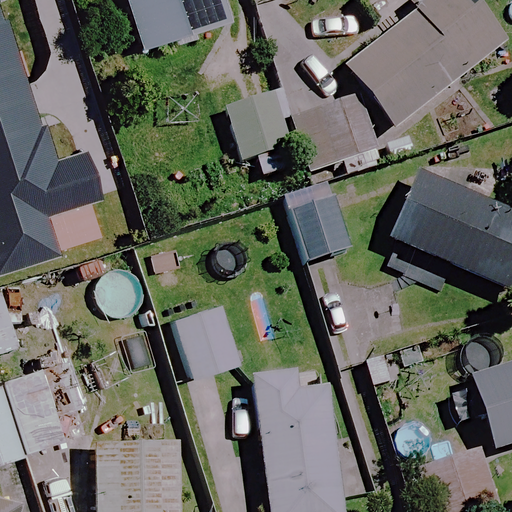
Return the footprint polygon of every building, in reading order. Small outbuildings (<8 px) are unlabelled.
[(0,0),(0,55),(50,41),(37,0),(0,0)] [(226,28),(217,0),(117,0),(135,56),(226,28)] [(499,54),(458,0),(444,0),(342,78),(389,138),(499,54)] [(99,158),(78,85),(19,102),(41,175),(99,158)] [(285,156),(269,102),(223,116),(238,169),(285,156)] [(367,160),(352,108),(288,126),(304,179),(367,160)] [(511,295),(511,223),(414,181),(384,248),(509,302),(511,295)] [(347,257),(327,193),(280,209),(300,272),(347,257)] [(177,316),(169,276),(141,282),(149,322),(177,316)] [(233,370),(214,309),(166,324),(185,385),(233,370)] [(0,383),(0,467),(85,439),(59,363),(0,383)] [(511,370),(465,385),(487,463),(511,455),(511,370)] [(340,511),(323,376),(249,385),(264,511),(340,511)] [(173,511),(171,447),(87,449),(89,511),(173,511)] [(487,511),(492,511),(475,457),(412,477),(423,511),(487,511)] [(12,511),(15,500),(0,496),(0,511),(12,511)]
